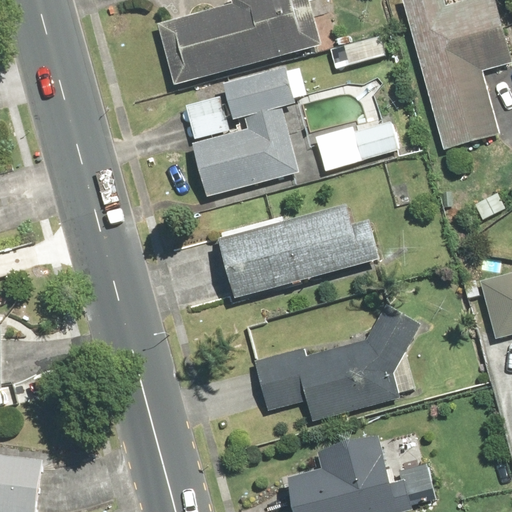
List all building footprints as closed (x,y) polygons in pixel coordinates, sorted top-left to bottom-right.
[(160,23),(177,87),(331,46),(318,0),(238,0),(239,2),(160,23)] [(449,0),(405,0),(446,154),(504,139),(486,72),(511,65),(494,0),(470,0),(451,5),(449,0)] [(196,139),(211,196),(306,173),(289,104),(301,101),(293,68),(228,84),(237,119),(246,117),(249,125),(196,139)] [(389,117),(319,139),(331,175),(401,153),(389,117)] [(479,207),(488,224),(510,213),(501,195),(479,207)] [(386,262),(375,224),(358,229),(351,203),(225,238),(243,302),(386,262)] [(511,277),(485,285),(502,341),(511,338),(511,277)] [(313,402),(318,423),(404,401),(397,375),(426,326),(393,307),(374,340),(311,356),(309,349),(259,363),(273,414),(313,402)] [(0,394),(8,395),(10,323),(0,322),(0,394)] [(301,511),(412,511),(418,510),(416,506),(441,498),(431,463),(403,471),(406,481),(396,484),(383,438),(323,456),(327,471),(293,481),(301,511)] [(0,511),(45,511),(49,461),(0,457),(0,511)]
